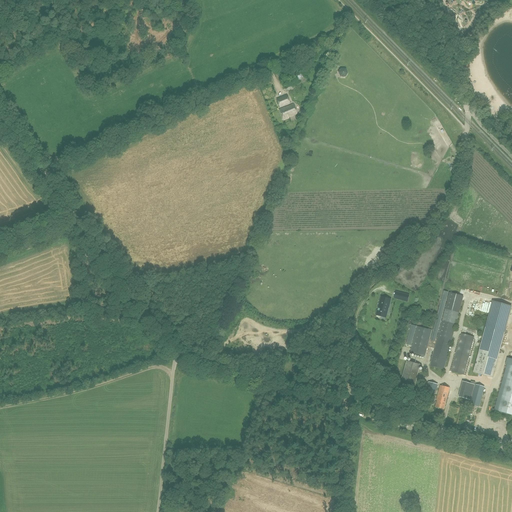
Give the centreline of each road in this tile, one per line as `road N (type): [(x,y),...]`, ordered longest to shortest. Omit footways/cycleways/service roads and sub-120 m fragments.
road 1 (unclassified): [(346,408),(175,355),(0,113)]
road 2 (unclassified): [(346,408),(354,375),(349,312),(424,230),(460,166),(466,101),(430,0)]
road 3 (unclassified): [(511,452),(346,408)]
road 4 (track): [(158,511),(175,355)]
